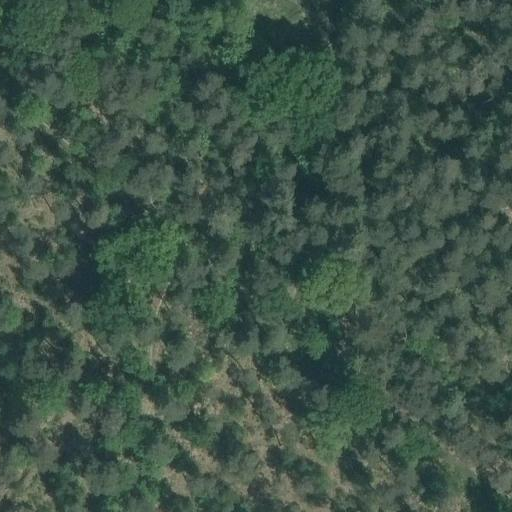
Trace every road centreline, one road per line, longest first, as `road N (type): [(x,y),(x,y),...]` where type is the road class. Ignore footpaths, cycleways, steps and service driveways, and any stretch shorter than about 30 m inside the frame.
road 1 (track): [(184,251),(511,511)]
road 2 (track): [(136,511),(184,251)]
road 3 (track): [(184,251),(0,92)]
